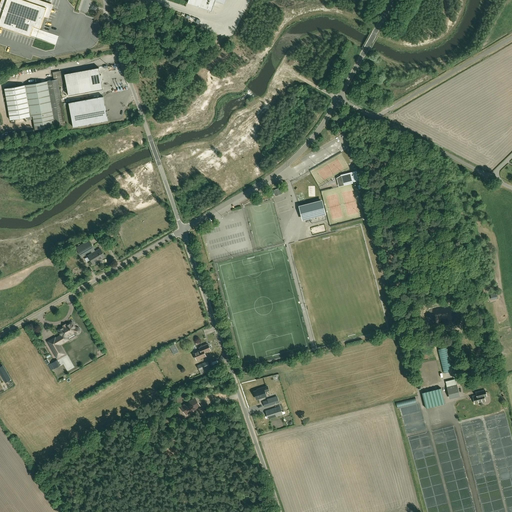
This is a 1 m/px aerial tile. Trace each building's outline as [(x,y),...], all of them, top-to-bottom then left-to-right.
[(40,28),(44,17),(47,8),(23,0),(6,0),(0,20),(0,26),(30,36),(33,26),(40,28)] [(188,0),(187,3),(212,11),(214,6),(213,6),(215,1),(215,0),(188,0)] [(68,95),(103,89),(99,67),(64,74),(68,95)] [(54,80),(48,81),(47,81),(26,85),(5,89),(10,120),(33,116),(35,130),(56,126),(56,127),(66,125),(58,84),(63,84),(60,71),(53,72),(54,80)] [(73,127),(108,121),(103,96),(69,103),(73,127)] [(341,175),(343,181),(351,179),(352,182),(358,180),(356,172),(341,175)] [(321,201),(300,207),(303,219),(310,217),(311,219),(311,221),(312,223),(326,219),(325,213),(321,201)] [(95,252),(94,249),(89,240),(76,248),(77,248),(76,249),(77,252),(78,251),(81,257),(91,251),(92,253),(88,256),(93,264),(105,257),(100,248),(95,252)] [(67,325),(64,327),(58,330),(61,335),(58,337),(55,338),(48,342),(51,347),(57,357),(64,353),(59,345),(61,343),(68,339),(67,337),(74,332),(75,333),(76,334),(78,334),(79,333),(80,332),(80,330),(80,329),(79,329),(78,328),(77,328),(76,328),(74,326),(74,325),(73,323),(72,323),(72,322),(71,323),(71,322),(69,323),(69,324),(67,325)] [(196,358),(197,360),(206,356),(205,353),(207,352),(207,351),(210,350),(210,349),(211,349),(209,345),(208,345),(208,344),(207,344),(201,346),(201,347),(200,348),(201,350),(197,351),(194,352),(195,352),(194,353),(195,354),(193,355),(195,359),(196,358)] [(447,347),(438,350),(443,373),(453,371),(447,347)] [(52,370),(59,366),(56,361),(49,365),(52,370)] [(197,365),(199,369),(201,374),(211,370),(209,366),(210,366),(208,361),(197,365)] [(5,364),(0,367),(10,381),(14,377),(5,364)] [(449,396),(459,394),(456,384),(447,387),(449,396)] [(260,389),(260,390),(254,391),(257,399),(266,396),(265,391),(269,390),(268,386),(260,389)] [(426,408),(445,403),(441,388),(422,393),(426,408)] [(473,396),(475,403),(485,401),(484,396),(486,396),(485,390),(476,392),(477,395),(473,396)] [(417,404),(415,397),(396,402),(397,408),(417,404)] [(181,407),(186,415),(200,406),(195,398),(181,407)] [(283,415),(281,407),(266,411),(268,419),(283,415)]
